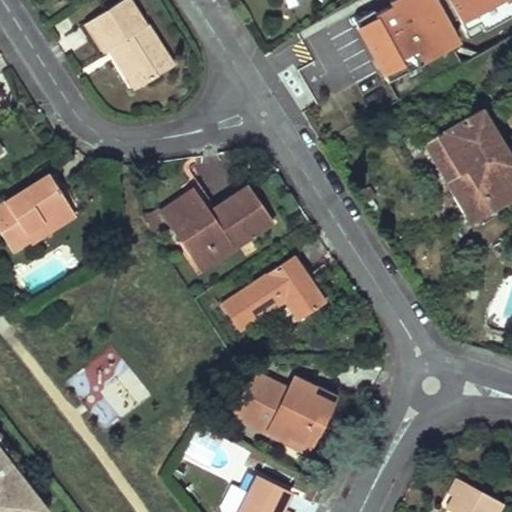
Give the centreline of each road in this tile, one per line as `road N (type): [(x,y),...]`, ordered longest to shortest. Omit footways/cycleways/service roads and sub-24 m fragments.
road 1 (residential): [(431,375),(259,103)]
road 2 (residential): [(6,0),(75,110),(128,139),(202,122)]
road 3 (residential): [(363,511),(431,375)]
